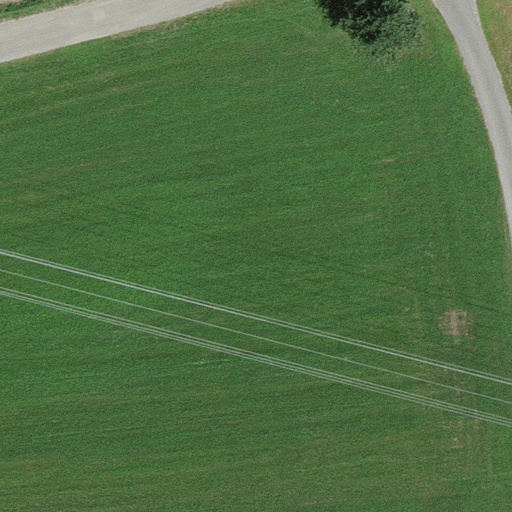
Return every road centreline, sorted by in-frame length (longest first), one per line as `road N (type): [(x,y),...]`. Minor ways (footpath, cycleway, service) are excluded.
road 1 (track): [(465,0),(511,191)]
road 2 (track): [(0,40),(166,0)]
